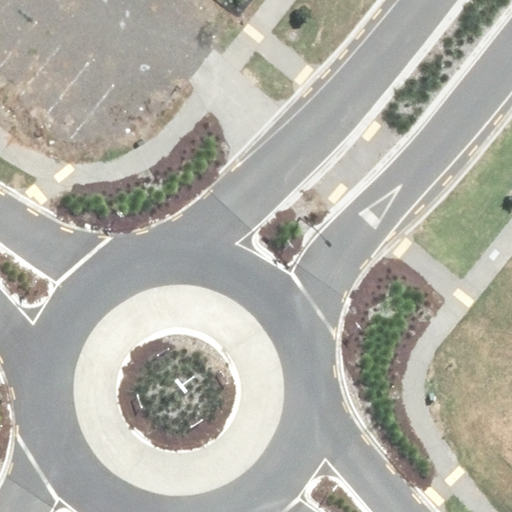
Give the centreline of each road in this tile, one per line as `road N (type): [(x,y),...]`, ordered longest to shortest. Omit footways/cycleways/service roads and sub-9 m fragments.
road 1 (tertiary): [(511,52),(288,324)]
road 2 (tertiary): [(201,260),(428,0)]
road 3 (tertiary): [(68,319),(103,282),(149,261),(201,260)]
road 4 (tertiary): [(288,324),(303,398),(293,435),(272,467)]
road 5 (tertiary): [(78,462),(52,407),(50,377),(68,319)]
road 6 (tertiary): [(272,467),(241,492),(203,507),(163,509)]
